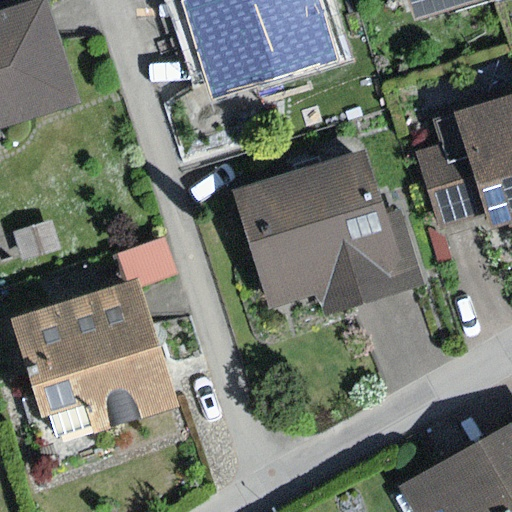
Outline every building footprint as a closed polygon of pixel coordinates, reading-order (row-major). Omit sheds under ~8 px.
[(50,0),(40,0),(0,12),(0,131),(83,106),(50,0)] [(324,0),(194,0),(182,4),(218,116),(283,95),(278,82),(344,61),(324,0)] [(498,0),(497,0),(408,0),(416,26),(498,0)] [(511,99),(457,116),(464,138),(487,216),(492,231),(511,224),(511,99)] [(487,216),(464,138),(420,151),(443,229),(487,216)] [(371,149),(233,190),(269,313),(324,297),(329,316),(426,287),(403,211),(390,214),(371,149)] [(52,221),(16,234),(26,264),(63,251),(52,221)] [(135,249),(120,255),(132,285),(178,267),(166,239),(135,249)] [(144,284),(18,324),(58,447),(183,408),(144,284)] [(511,511),(511,429),(402,490),(414,511),(439,511),(445,509),(446,511),(511,511)]
